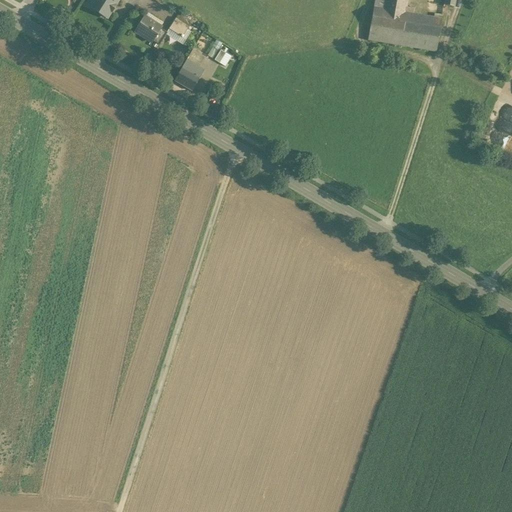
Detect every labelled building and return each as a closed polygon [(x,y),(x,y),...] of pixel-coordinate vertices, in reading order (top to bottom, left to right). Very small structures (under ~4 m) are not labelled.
[(91,0),(88,6),(107,18),(117,0),(91,0)] [(386,0),(375,0),(368,40),(380,42),(381,29),(385,10),(386,0)] [(408,0),(386,0),(385,10),(414,15),(415,10),(407,8),(408,0)] [(455,8),(456,0),(446,0),(445,6),(455,8)] [(414,15),(385,10),(381,29),(439,40),(443,21),(434,19),(414,15)] [(162,29),(145,18),(135,32),(152,44),(162,29)] [(165,35),(183,43),(191,27),(174,18),(165,35)] [(437,53),(439,40),(381,29),(380,42),(437,53)] [(197,47),(208,51),(212,40),(201,36),(197,47)] [(218,49),(222,43),(216,39),(207,55),(220,62),(225,53),(218,49)] [(226,53),(229,47),(222,44),(219,49),(226,53)] [(201,78),(183,68),(175,83),(193,93),(201,78)] [(511,106),(509,105),(498,130),(511,136),(511,106)]
